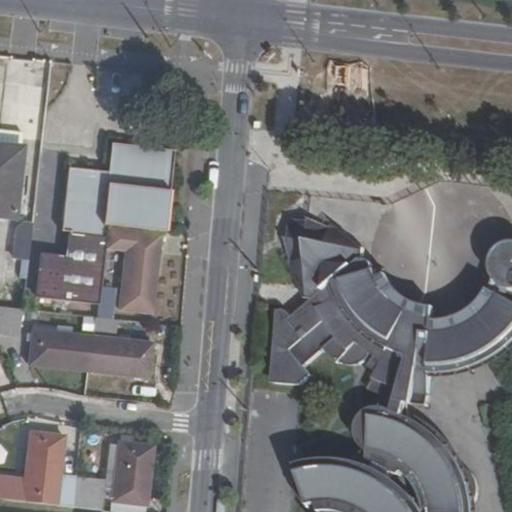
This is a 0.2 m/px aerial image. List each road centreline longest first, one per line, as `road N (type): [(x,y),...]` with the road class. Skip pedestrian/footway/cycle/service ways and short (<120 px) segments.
road 1 (tertiary): [(209,426),(242,16)]
road 2 (secondary): [(511,47),(242,16)]
road 3 (residential): [(209,426),(13,404)]
road 4 (secondary): [(242,16),(90,0)]
